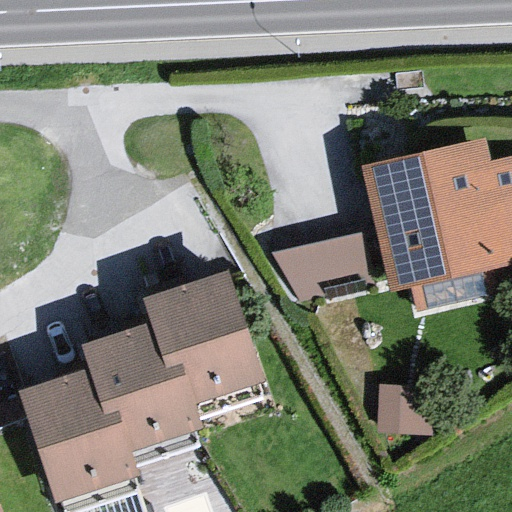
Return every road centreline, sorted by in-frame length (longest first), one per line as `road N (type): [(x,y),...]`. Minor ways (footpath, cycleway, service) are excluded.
road 1 (residential): [(0,107),(59,104),(104,225),(0,322)]
road 2 (tertiary): [(0,12),(273,0)]
